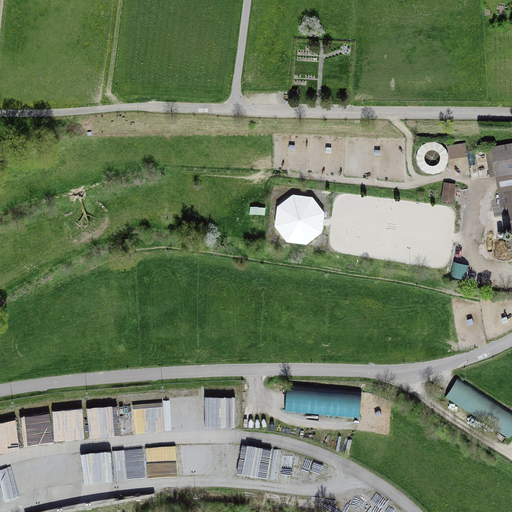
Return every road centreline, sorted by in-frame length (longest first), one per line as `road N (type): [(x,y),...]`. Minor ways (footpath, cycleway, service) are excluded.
road 1 (unclassified): [(511,339),(423,368),(203,370),(0,391)]
road 2 (track): [(511,115),(233,110)]
road 3 (track): [(233,110),(0,113)]
road 4 (track): [(400,370),(437,409),(511,457)]
